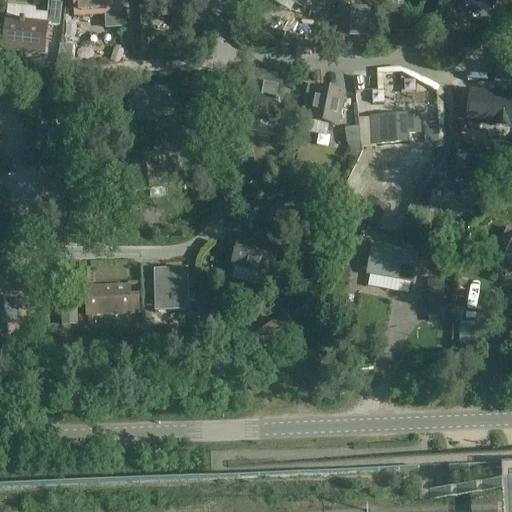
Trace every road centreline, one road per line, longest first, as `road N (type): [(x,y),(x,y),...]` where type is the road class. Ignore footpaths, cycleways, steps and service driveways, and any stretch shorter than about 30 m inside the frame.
road 1 (residential): [(39,439),(34,271),(55,253),(177,250),(212,230),(223,197),(225,64)]
road 2 (unclassified): [(39,439),(511,418)]
road 3 (residential): [(225,64),(362,64),(402,54)]
road 4 (residential): [(402,54),(455,75),(511,42)]
